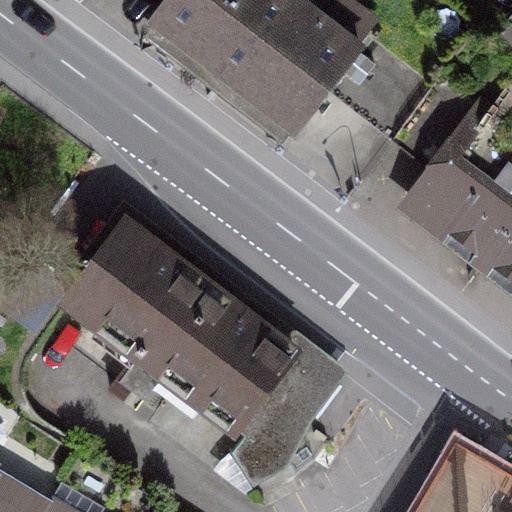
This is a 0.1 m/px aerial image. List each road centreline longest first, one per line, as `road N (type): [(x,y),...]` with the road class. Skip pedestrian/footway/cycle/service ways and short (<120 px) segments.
road 1 (secondary): [(468,377),(0,6)]
road 2 (residential): [(468,377),(393,511)]
